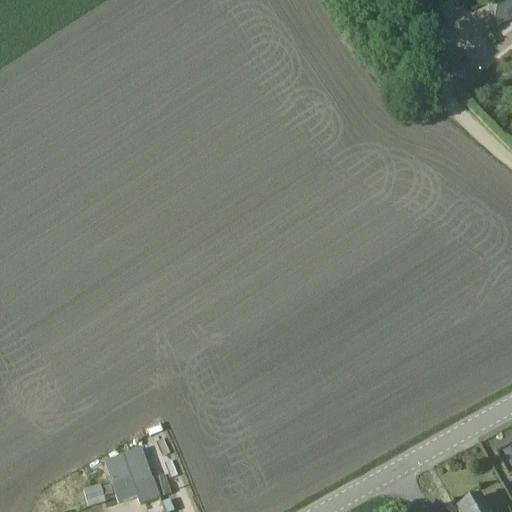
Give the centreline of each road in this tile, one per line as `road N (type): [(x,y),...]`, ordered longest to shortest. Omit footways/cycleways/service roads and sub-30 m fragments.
road 1 (track): [(357,0),(511,159)]
road 2 (tertiary): [(511,405),(322,511)]
